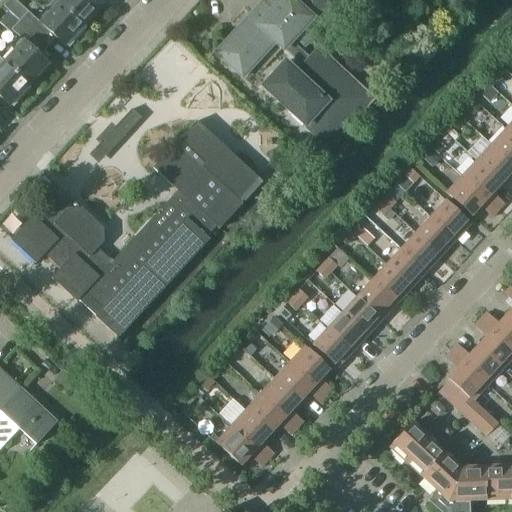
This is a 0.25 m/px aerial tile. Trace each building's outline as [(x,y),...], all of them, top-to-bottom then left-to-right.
[(83,23),(59,1),(48,12),(45,9),(36,19),(15,0),(8,0),(3,5),(20,21),(39,38),(47,30),(63,45),(83,23)] [(59,0),(59,1),(83,23),(103,3),(100,0),(59,0)] [(285,61),(262,86),(305,125),(310,120),(332,142),(355,118),(347,111),(364,93),(317,49),(308,58),(291,42),(302,29),(311,37),(334,12),(320,0),(298,0),(296,3),(293,0),(280,0),(273,9),(264,1),(217,53),(242,76),(275,41),(283,49),(284,48),(296,59),(290,66),(285,61)] [(4,61),(28,84),(47,63),(31,47),(39,38),(20,21),(11,29),(19,36),(10,47),(14,51),(4,61)] [(28,84),(4,61),(0,65),(0,97),(8,105),(28,84)] [(511,73),(505,67),(498,76),(508,85),(511,81),(511,73)] [(488,85),(480,94),(489,102),(497,93),(488,85)] [(474,101),(466,109),(473,116),(481,108),(474,101)] [(141,118),(131,110),(113,129),(123,138),(141,118)] [(261,183),(256,178),(196,122),(152,169),(177,191),(113,261),(111,259),(110,260),(97,249),(103,242),(103,229),(81,209),(68,209),(52,195),(11,240),(36,264),(44,254),(60,269),(51,278),(77,301),(78,300),(95,316),(95,317),(118,338),(208,240),(205,237),(215,227),(219,229),(261,183)] [(449,128),(445,132),(454,141),(458,137),(449,128)] [(511,135),(505,129),(491,145),(511,164),(511,135)] [(438,143),(432,149),(438,154),(444,148),(438,143)] [(511,164),(491,145),(476,161),(501,184),(511,171),(511,164)] [(429,149),(421,158),(432,168),(440,159),(429,149)] [(476,161),(461,177),(486,200),(501,184),(476,161)] [(461,177),(446,193),(471,216),(486,200),(461,177)] [(408,189),(400,181),(394,188),(402,195),(408,189)] [(388,194),(396,202),(402,195),(394,188),(388,194)] [(395,203),(387,195),(381,202),(389,210),(395,203)] [(496,196),(490,203),(498,210),(504,203),(496,196)] [(445,201),(430,217),(454,240),(469,224),(445,201)] [(374,209),(383,217),(389,210),(381,202),(374,209)] [(490,203),(483,210),(491,217),(498,210),(490,203)] [(389,210),(383,217),(388,221),(395,215),(389,210)] [(418,230),(415,233),(440,256),(443,253),(454,240),(430,217),(418,230)] [(353,223),(347,229),(355,237),(356,236),(361,231),(353,223)] [(347,229),(341,236),(349,243),(355,237),(347,229)] [(361,231),(356,236),(367,246),(373,239),(362,229),(361,231)] [(405,244),(401,249),(425,272),(430,267),(440,256),(415,233),(405,244)] [(401,249),(386,265),(410,288),(425,272),(401,249)] [(337,266),(328,258),(322,264),(331,273),(337,266)] [(316,271),(326,279),(331,273),(322,264),(316,271)] [(379,273),(371,281),(396,303),(403,295),(410,288),(386,265),(379,273)] [(365,287),(357,297),(381,319),(390,310),(396,303),(371,281),(365,287)] [(308,298),(299,290),(293,296),(302,304),(308,298)] [(287,302),(296,311),(302,304),(293,296),(287,302)] [(352,301),(342,313),(366,335),(377,324),(381,319),(357,297),(352,301)] [(283,308),(278,313),(286,321),(291,316),(283,308)] [(339,316),(327,328),(352,351),(364,338),(366,335),(342,313),(339,316)] [(486,314),(481,320),(488,327),(494,321),(486,314)] [(497,324),(492,330),(511,348),(511,319),(506,314),(497,324)] [(273,318),(264,328),(271,335),(281,325),(273,318)] [(481,320),(474,326),(482,333),(488,327),(481,320)] [(327,328),(312,345),(337,367),(352,351),(327,328)] [(486,337),(477,346),(502,369),(511,358),(511,348),(492,330),(486,337)] [(250,344),(245,351),(251,356),(256,350),(250,344)] [(457,345),(451,351),(459,358),(465,352),(457,345)] [(468,355),(462,362),(488,385),(502,369),(477,346),(468,355)] [(305,347),(290,363),(314,386),(320,380),(329,369),(305,347)] [(449,381),(438,393),(439,393),(486,436),(496,424),(473,401),(488,385),(462,362),(459,358),(451,351),(445,358),(456,369),(447,378),(449,381)] [(290,363),(275,379),(299,401),(308,393),(314,386),(290,363)] [(0,412),(0,413),(21,390),(0,370),(0,412)] [(275,379),(260,394),(285,417),(299,401),(275,379)] [(323,383),(318,389),(326,397),(331,391),(323,383)] [(318,389),(311,396),(320,403),(326,397),(318,389)] [(21,390),(0,413),(0,412),(0,450),(19,430),(36,446),(57,423),(21,390)] [(260,394),(245,410),(270,433),(285,417),(260,394)] [(231,426),(255,449),(270,433),(245,410),(244,412),(231,426)] [(295,414),(288,421),(296,428),(303,421),(295,414)] [(288,421),(282,428),(290,435),(296,428),(288,421)] [(412,423),(389,448),(435,491),(427,500),(440,511),(468,511),(468,500),(511,499),(511,465),(461,467),(412,423)] [(231,426),(216,442),(240,465),(249,456),(255,449),(231,426)] [(265,446),(259,452),(267,460),(273,453),(265,446)] [(259,452),(253,459),(261,467),(267,460),(259,452)]
